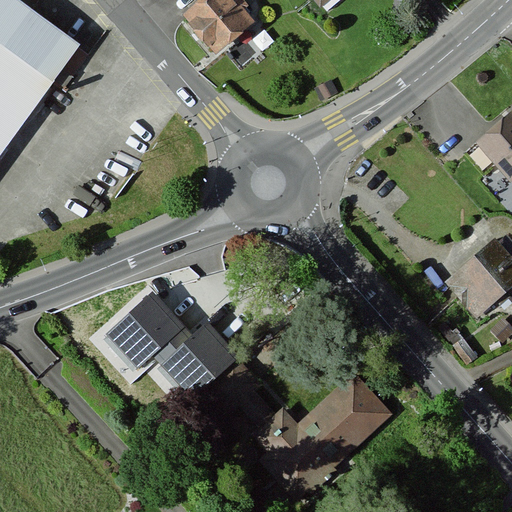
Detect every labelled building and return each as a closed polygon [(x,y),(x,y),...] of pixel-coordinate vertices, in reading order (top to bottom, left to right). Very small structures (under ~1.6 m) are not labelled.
[(0,0),(0,154),(52,83),(65,93),(92,56),(13,0),(0,0)] [(192,0),(176,13),(209,54),(255,20),(237,0),(192,0)] [(310,0),(319,10),(331,0),(310,0)] [(511,188),(511,108),(463,154),(499,200),(511,188)] [(440,281),(476,316),(511,285),(511,262),(492,237),(440,281)] [(184,328),(151,292),(104,335),(137,371),(184,328)] [(239,359),(206,324),(160,367),(193,402),(239,359)] [(356,372),(297,424),(282,407),(246,439),(299,498),(394,415),(356,372)]
